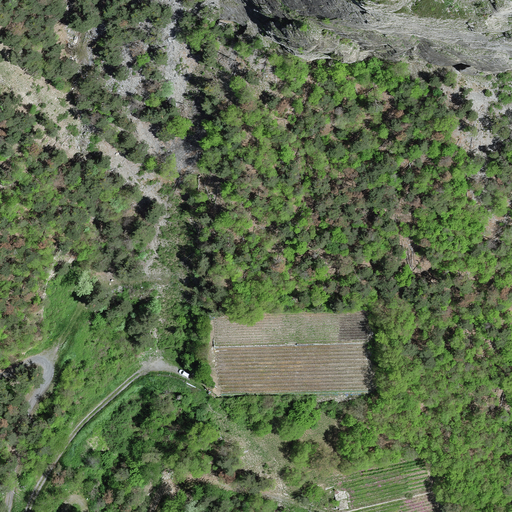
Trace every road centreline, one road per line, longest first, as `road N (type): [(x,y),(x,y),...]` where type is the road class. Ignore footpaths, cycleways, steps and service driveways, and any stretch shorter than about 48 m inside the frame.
road 1 (track): [(26,511),(80,423),(129,379),(162,365),(190,378)]
road 2 (track): [(7,511),(46,363),(35,359),(0,378)]
road 3 (track): [(152,511),(177,483),(260,492)]
